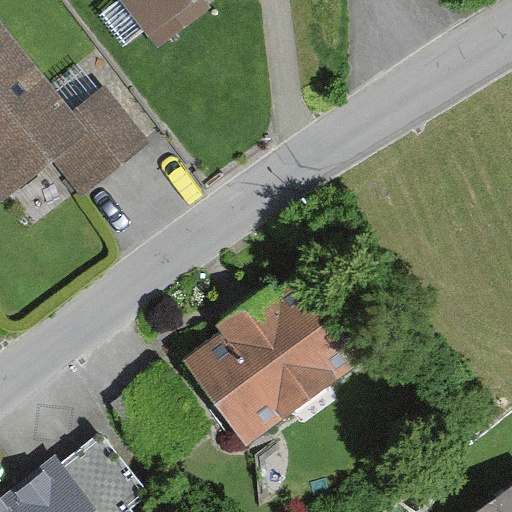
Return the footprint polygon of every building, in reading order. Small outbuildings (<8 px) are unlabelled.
[(123,0),(158,45),(212,4),(208,0),(123,0)] [(1,15),(0,15),(0,189),(3,194),(51,155),(84,195),(153,138),(105,79),(74,105),(1,15)] [(221,325),(184,352),(246,439),(367,352),(305,265),(275,286),(270,279),(216,319),(221,325)] [(161,365),(111,401),(158,465),(208,430),(161,365)] [(0,511),(135,511),(130,505),(150,489),(100,427),(63,456),(56,449),(2,492),(0,490),(0,511)] [(511,511),(511,478),(466,511),(511,511)]
